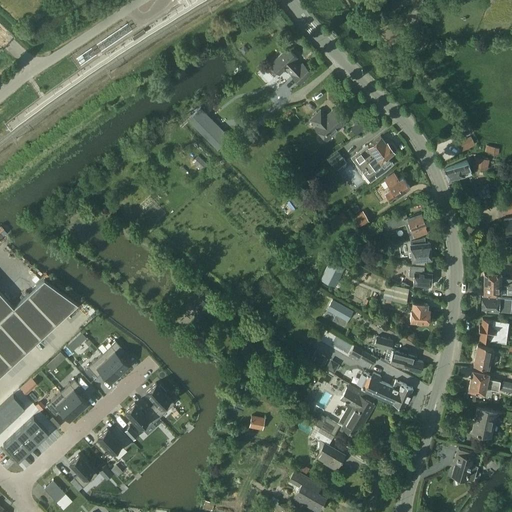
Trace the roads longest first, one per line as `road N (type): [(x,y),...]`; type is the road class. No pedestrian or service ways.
road 1 (secondary): [(404,511),(450,341),(456,270),(449,216),(415,134),(288,0)]
road 2 (residential): [(12,492),(152,363)]
road 3 (unclassified): [(0,98),(141,0)]
